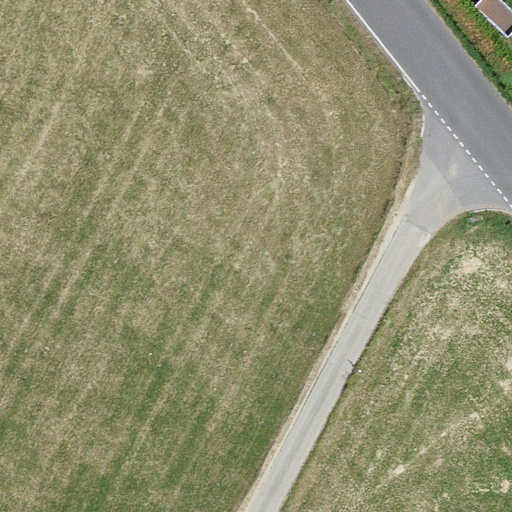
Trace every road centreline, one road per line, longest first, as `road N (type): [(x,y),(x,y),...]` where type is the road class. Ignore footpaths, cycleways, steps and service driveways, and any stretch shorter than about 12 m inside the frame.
road 1 (track): [(264,511),(472,121)]
road 2 (tertiary): [(511,165),(377,0)]
